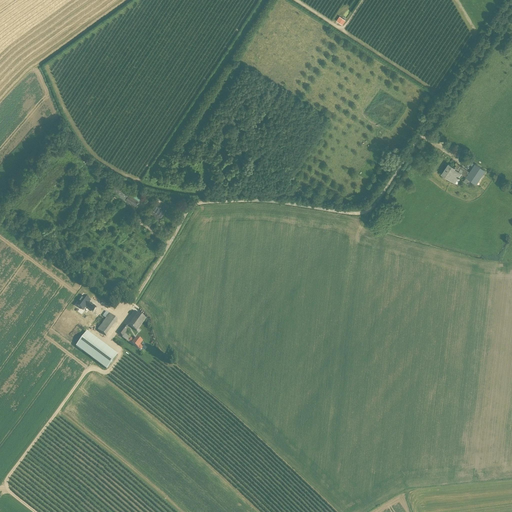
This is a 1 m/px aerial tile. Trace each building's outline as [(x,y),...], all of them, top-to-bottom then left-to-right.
[(466,177),(476,184),(485,170),(475,164),(470,172),(457,163),(455,168),(449,164),(442,174),(443,173),(448,177),(448,178),(455,182),(458,178),(459,178),(459,177),(461,173),(467,177),(466,177)] [(130,191),(113,180),(107,189),(124,200),(130,191)] [(125,200),(135,206),(140,198),(130,191),(125,200)] [(166,209),(168,206),(161,201),(160,203),(157,200),(150,210),(154,212),(152,214),(155,216),(154,217),(158,220),(165,210),(166,210),(166,209)] [(81,294),(73,305),(81,310),(83,307),(89,311),(94,306),(87,301),(88,300),(81,294)] [(137,313),(134,311),(131,315),(134,318),(128,325),(136,331),(145,319),(137,313)] [(106,319),(104,321),(97,330),(105,336),(117,320),(109,314),(106,319)] [(127,327),(124,325),(118,333),(123,336),(125,334),(128,329),(127,327)] [(87,332),(76,347),(106,370),(118,355),(104,345),(87,332)] [(132,344),(134,341),(125,334),(123,336),(122,338),(129,342),(132,344)] [(142,342),(137,338),(134,341),(132,344),(141,350),(144,346),(141,344),(142,342)]
